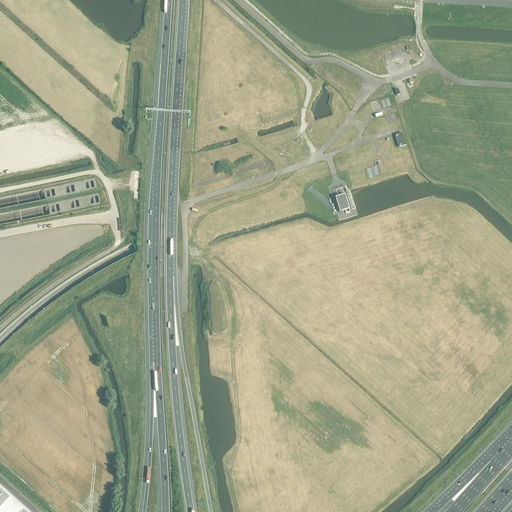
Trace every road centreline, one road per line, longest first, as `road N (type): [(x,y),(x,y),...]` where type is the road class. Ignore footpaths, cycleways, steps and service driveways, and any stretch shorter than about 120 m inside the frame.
road 1 (motorway): [(168,0),(156,362)]
road 2 (motorway): [(211,511),(170,252)]
road 3 (motorway): [(191,511),(172,365),(170,252)]
road 4 (motorway): [(170,252),(182,0)]
road 5 (track): [(318,156),(304,137),(305,79),(216,0)]
road 6 (motorway): [(156,362),(143,511)]
road 7 (motorway): [(156,362),(165,511)]
